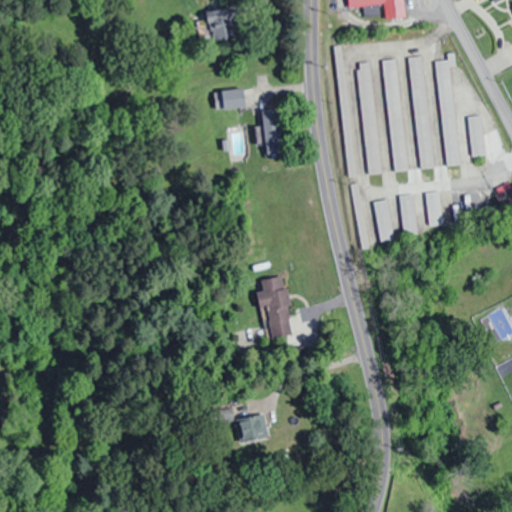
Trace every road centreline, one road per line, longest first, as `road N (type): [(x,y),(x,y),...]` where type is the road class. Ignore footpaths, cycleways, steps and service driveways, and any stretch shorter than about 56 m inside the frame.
road 1 (secondary): [(312,0),(319,143),(380,411),(380,476),(368,511)]
road 2 (residential): [(442,0),(511,133)]
